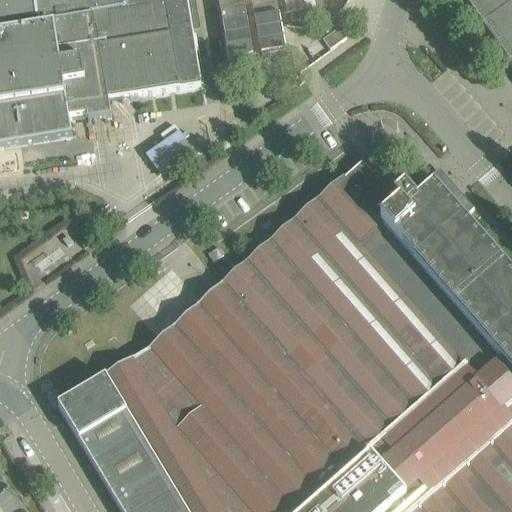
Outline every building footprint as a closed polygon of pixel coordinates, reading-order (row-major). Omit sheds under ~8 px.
[(0,0),(0,153),(73,141),(70,127),(87,124),(88,129),(112,125),(108,104),(201,89),(187,0),(0,0)] [(511,0),(473,0),(469,3),(467,0),(465,2),(511,68),(511,0)] [(59,409),(121,511),(345,511),(363,497),(357,491),(388,466),(413,494),(392,511),(511,511),(511,277),(463,222),(475,211),(462,196),(449,208),(434,191),(419,204),(406,189),(394,200),(363,165),(151,353),(59,409)] [(79,242),(84,250),(90,246),(85,238),(79,242)] [(218,249),(208,257),(214,265),(224,258),(218,249)]
